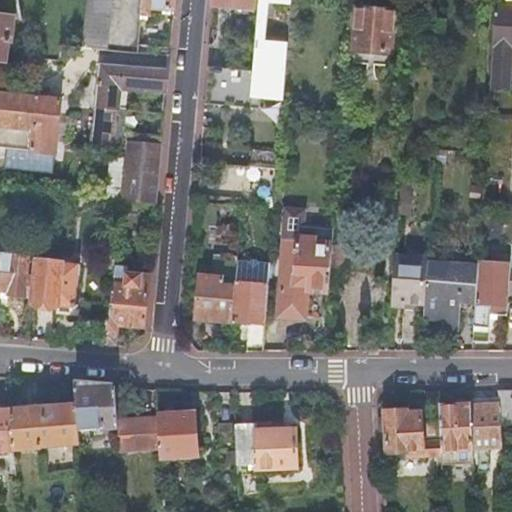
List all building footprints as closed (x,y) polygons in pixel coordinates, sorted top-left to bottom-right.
[(87,0),(83,46),(107,48),(112,0),(87,0)] [(142,0),(142,13),(150,14),(151,6),(173,8),(173,0),(142,0)] [(208,64),(204,103),(234,106),(236,95),(281,99),(289,0),(257,0),(251,68),(208,64)] [(213,0),(213,5),(251,8),(251,0),(213,0)] [(355,6),(352,49),(391,52),(394,9),(355,6)] [(511,11),(493,10),(491,43),(495,43),(492,86),(508,88),(511,48),(511,47),(511,11)] [(0,13),(0,59),(8,60),(11,41),(13,41),(16,15),(0,13)] [(138,42),(137,51),(169,54),(170,45),(138,42)] [(127,148),(122,199),(155,202),(161,135),(125,132),(129,87),(165,90),(167,68),(100,61),(92,145),(127,148)] [(61,99),(0,92),(0,154),(6,155),(8,146),(56,151),(61,99)] [(201,133),(199,162),(225,164),(227,136),(201,133)] [(399,174),(397,200),(410,201),(412,182),(405,181),(406,174),(399,174)] [(45,192),(16,189),(14,204),(43,208),(45,192)] [(240,204),(222,203),(220,231),(238,232),(240,204)] [(307,286),(328,288),(329,273),(332,244),(314,242),(314,237),(298,236),(298,229),(284,228),(276,316),(304,318),(307,286)] [(344,245),(332,244),(329,273),(342,274),(344,245)] [(428,250),(394,248),(391,296),(390,299),(404,300),(405,297),(425,298),(427,273),(428,250)] [(27,295),(33,296),(35,275),(29,275),(31,255),(0,251),(0,290),(7,291),(7,295),(27,298),(27,295)] [(246,257),(236,256),(235,278),(231,320),(246,321),(244,350),(253,350),(262,350),(269,259),(260,258),(256,254),(249,254),(246,257)] [(495,261),(477,260),(474,304),(472,339),(487,340),(489,303),(507,304),(508,293),(510,256),(496,255),(495,261)] [(80,262),(37,258),(35,275),(33,296),(32,303),(75,307),(80,262)] [(444,273),(427,273),(425,298),(424,305),(424,319),(436,320),(436,329),(453,330),(455,303),(474,304),(477,260),(445,258),(444,273)] [(128,266),(114,264),(105,345),(116,346),(118,324),(144,327),(149,274),(128,272),(128,266)] [(196,317),(231,320),(235,278),(222,277),(222,276),(200,274),(196,317)] [(114,385),(75,382),(77,404),(79,431),(117,429),(117,420),(114,385)] [(511,388),(499,389),(500,403),(500,421),(511,421),(511,388)] [(440,442),(440,448),(471,448),(470,403),(439,404),(440,422),(440,442)] [(470,403),(471,448),(501,447),(500,421),(500,403),(470,403)] [(77,404),(40,407),(43,445),(80,443),(79,431),(77,404)] [(40,407),(11,409),(13,449),(43,447),(43,445),(40,407)] [(384,411),(379,411),(380,429),(386,429),(387,450),(423,450),(423,442),(440,442),(440,422),(420,423),(420,412),(405,413),(405,408),(384,409),(384,411)] [(0,409),(0,450),(13,449),(11,409),(0,409)] [(159,446),(159,456),(196,454),(194,412),(156,414),(157,417),(159,446)] [(157,417),(117,420),(117,429),(119,448),(159,446),(157,417)] [(234,426),(235,470),(295,467),(294,431),(271,431),(270,423),(254,423),(254,425),(234,426)] [(472,487),(473,501),(480,501),(480,486),(472,487)]
